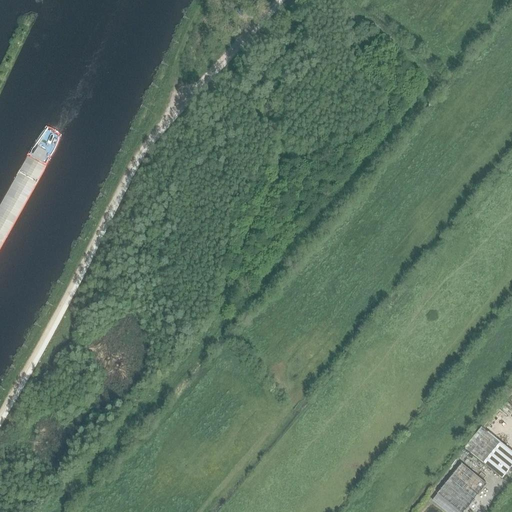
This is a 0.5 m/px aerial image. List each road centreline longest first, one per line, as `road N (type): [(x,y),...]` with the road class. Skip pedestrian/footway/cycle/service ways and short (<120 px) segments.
road 1 (track): [(253,30),(142,139),(0,412)]
road 2 (track): [(142,139),(207,0)]
